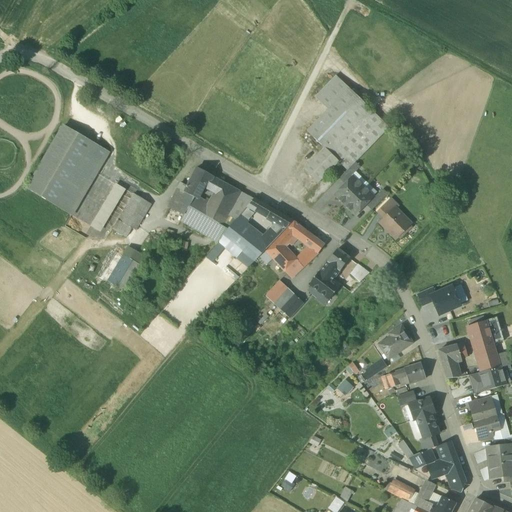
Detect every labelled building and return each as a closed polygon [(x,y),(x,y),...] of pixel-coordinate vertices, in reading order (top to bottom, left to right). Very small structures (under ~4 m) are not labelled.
[(335,77),(314,98),(327,111),(348,89),(335,77)] [(327,111),(307,132),(324,149),(303,170),(317,184),(338,163),(346,171),(388,128),(348,89),(327,111)] [(107,154),(62,128),(26,190),(71,216),(107,154)] [(354,163),(339,179),(344,184),(359,168),(354,163)] [(212,178),(196,170),(187,188),(184,194),(194,199),(197,192),(200,194),(205,184),(208,186),(212,178)] [(239,192),(212,178),(208,186),(215,190),(207,206),(207,212),(206,218),(222,227),(239,192)] [(352,178),(335,196),(345,205),(362,187),(352,178)] [(125,192),(113,184),(92,223),(99,230),(125,192)] [(179,185),(168,207),(175,211),(184,194),(187,188),(179,185)] [(362,187),(345,205),(355,215),(372,197),(362,187)] [(382,190),(366,206),(371,211),(387,195),(382,190)] [(151,205),(133,194),(117,221),(131,229),(135,231),(151,205)] [(194,199),(184,194),(175,211),(184,215),(188,208),(194,199)] [(207,206),(194,199),(188,208),(206,218),(207,212),(207,206)] [(254,199),(235,221),(243,228),(255,212),(267,219),(273,211),(254,199)] [(390,200),(377,213),(384,220),(395,209),(395,210),(397,208),(390,200)] [(206,218),(188,208),(184,215),(180,222),(216,243),(224,229),(222,227),(206,218)] [(384,220),(379,224),(395,240),(400,236),(403,235),(406,232),(406,228),(401,223),(405,220),(395,210),(395,209),(384,220)] [(293,223),(273,211),(267,219),(266,221),(274,225),(285,232),(293,223)] [(131,229),(117,221),(112,229),(126,238),(131,229)] [(243,228),(235,221),(217,243),(232,254),(250,233),(243,228)] [(304,231),(293,223),(285,232),(276,241),(283,247),(292,237),(297,240),(304,231)] [(285,232),(274,225),(259,240),(264,245),(267,242),(271,246),(276,241),(285,232)] [(323,246),(304,231),(297,240),(308,247),(296,260),(303,268),(317,254),(323,246)] [(259,240),(250,233),(232,254),(248,267),(265,252),(271,246),(267,242),(264,245),(259,240)] [(283,247),(276,241),(271,246),(265,252),(291,280),(303,268),(296,260),(283,247)] [(145,258),(128,247),(107,282),(125,292),(145,258)] [(349,259),(337,250),(327,262),(339,272),(349,259)] [(327,262),(319,272),(308,285),(329,301),(340,285),(333,280),(339,272),(327,262)] [(369,274),(357,265),(350,274),(359,283),(369,274)] [(279,282),(265,297),(275,305),(288,290),(279,282)] [(421,307),(433,303),(430,296),(435,294),(433,288),(416,295),(421,307)] [(438,316),(460,307),(452,288),(435,294),(430,296),(433,303),(438,316)] [(288,290),(275,305),(280,310),(294,295),(288,290)] [(294,295),(280,310),(289,319),(303,304),(294,295)] [(264,316),(256,323),(260,327),(268,320),(264,316)] [(504,341),(496,318),(486,321),(493,345),(504,341)] [(486,321),(467,327),(481,373),(500,367),(496,356),(493,345),(486,321)] [(411,344),(400,328),(389,335),(391,337),(378,346),(383,352),(386,350),(391,357),(411,344)] [(466,357),(463,345),(462,345),(462,344),(457,346),(461,359),(466,357)] [(457,346),(438,351),(443,366),(442,366),(444,373),(445,372),(445,373),(456,370),(453,362),(461,360),(461,359),(457,346)] [(509,352),(496,356),(500,367),(500,368),(511,365),(509,352)] [(381,362),(363,375),(366,380),(385,368),(381,362)] [(347,370),(356,373),(359,367),(350,363),(347,370)] [(420,363),(404,369),(404,370),(409,383),(425,378),(420,363)] [(481,373),(478,373),(478,374),(470,376),(473,387),(481,385),(503,378),(504,379),(508,377),(506,372),(502,373),(500,368),(500,367),(481,373)] [(404,385),(409,383),(404,370),(380,378),(384,392),(387,391),(404,385)] [(456,370),(445,373),(445,372),(444,373),(446,380),(458,378),(457,373),(456,370)] [(503,378),(481,385),(484,392),(506,386),(504,379),(503,378)] [(344,381),(337,389),(344,396),(352,388),(344,381)] [(390,399),(407,394),(404,385),(387,391),(390,399)] [(407,394),(397,397),(400,406),(415,401),(412,392),(407,394)] [(429,398),(408,406),(413,421),(416,420),(431,414),(434,413),(429,398)] [(482,399),(469,403),(471,409),(484,405),(482,399)] [(471,409),(470,409),(474,423),(495,417),(492,403),(484,405),(471,409)] [(431,414),(416,420),(423,439),(423,440),(434,436),(438,434),(431,414)] [(495,417),(474,423),(478,436),(491,433),(499,430),(495,417)] [(396,433),(391,427),(383,432),(387,438),(396,433)] [(491,433),(478,436),(480,442),(493,441),(491,433)] [(434,436),(423,440),(423,439),(420,440),(424,452),(437,447),(434,436)] [(504,447),(511,446),(511,438),(503,439),(504,447)] [(321,444),(313,439),(309,447),(316,451),(321,444)] [(409,460),(411,460),(410,458),(414,456),(404,442),(399,446),(409,460)] [(450,442),(437,447),(440,455),(445,454),(453,451),(450,442)] [(511,454),(511,446),(504,447),(487,449),(488,460),(511,456),(511,454)] [(453,451),(445,454),(440,455),(442,460),(443,460),(444,462),(456,458),(453,451)] [(414,456),(410,458),(411,460),(416,469),(426,465),(431,463),(425,452),(414,456)] [(402,458),(391,453),(389,456),(400,462),(402,458)] [(511,456),(488,460),(490,479),(502,478),(511,476),(511,456)] [(442,460),(431,463),(426,465),(432,479),(445,474),(451,471),(452,473),(460,470),(456,458),(444,462),(443,460),(442,460)] [(460,470),(452,473),(451,471),(445,474),(446,477),(444,481),(442,484),(461,493),(465,483),(460,470)] [(289,472),(280,486),(290,492),(294,486),(292,484),(296,477),(289,472)] [(511,476),(502,478),(503,484),(509,483),(510,490),(511,489),(511,476)] [(413,491),(392,480),(386,492),(404,501),(407,502),(413,491)] [(444,489),(427,482),(416,506),(416,507),(427,511),(428,511),(433,505),(435,506),(438,499),(439,499),(444,489)] [(353,491),(345,487),(339,498),(347,502),(353,491)] [(451,511),(455,504),(442,497),(437,507),(435,506),(433,505),(428,511),(451,511)] [(489,506),(476,499),(468,511),(493,511),(495,509),(489,506)] [(407,502),(404,501),(397,511),(413,511),(416,507),(416,506),(407,502)]
